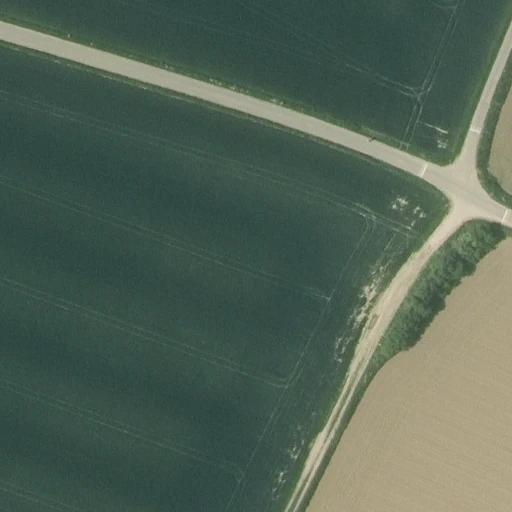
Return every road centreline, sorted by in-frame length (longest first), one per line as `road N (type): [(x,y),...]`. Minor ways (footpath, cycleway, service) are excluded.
road 1 (unclassified): [(467,190),(223,96),(0,31)]
road 2 (track): [(285,511),(399,290),(467,190)]
road 3 (unclassified): [(467,190),(471,142),(511,38)]
